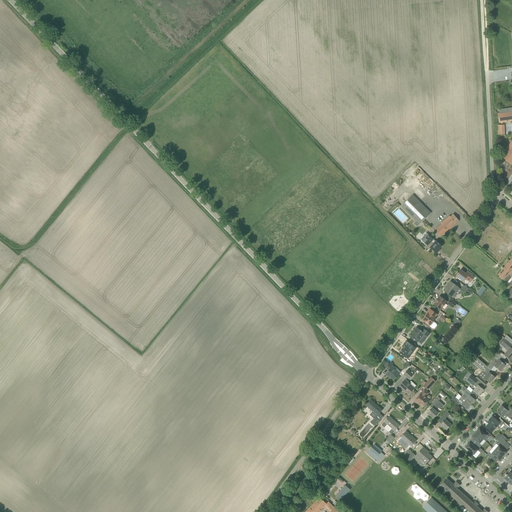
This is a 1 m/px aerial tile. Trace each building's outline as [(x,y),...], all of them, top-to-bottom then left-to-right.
[(511,109),(497,111),(498,114),(499,123),(507,122),(507,121),(509,120),(509,121),(511,120),(511,109)] [(511,140),(505,150),(508,152),(503,159),(510,164),(511,161),(511,140)] [(428,216),(409,198),(404,204),(407,208),(404,210),(416,221),(418,219),(422,222),(428,216)] [(441,224),(435,230),(440,236),(459,221),(453,214),(450,217),(449,216),(441,223),(441,224)] [(421,239),(423,242),(427,245),(425,248),(428,251),(430,248),(436,253),(439,251),(438,250),(442,246),(436,241),(436,242),(434,244),(431,242),(433,239),(429,235),(426,233),(421,239)] [(511,258),(498,275),(507,283),(511,277),(511,276),(511,258)] [(456,276),(462,280),(464,281),(466,279),(470,282),(475,276),(473,275),(467,271),(466,273),(461,270),(459,273),(457,272),(456,274),(456,275),(456,276)] [(459,288),(450,282),(444,291),(454,298),(456,294),(456,291),(459,288)] [(483,286),(477,294),(480,297),(484,291),(486,289),(483,286)] [(447,302),(439,296),(433,305),(441,310),(447,302)] [(453,308),(457,304),(450,299),(447,303),(453,308)] [(437,315),(430,309),(427,313),(428,314),(422,321),(430,326),(431,326),(433,323),(433,322),(435,319),(435,318),(437,315)] [(423,328),(421,331),(416,327),(414,331),(415,331),(410,338),(414,341),(415,340),(418,342),(424,335),(427,337),(430,334),(423,328)] [(499,343),(504,348),(508,351),(504,355),(510,360),(511,357),(511,349),(511,347),(511,344),(504,338),(499,343)] [(408,359),(416,348),(406,341),(404,344),(405,345),(399,353),(408,359)] [(497,363),(491,370),(494,373),(498,369),(500,371),(505,365),(502,363),(504,360),(498,354),(495,358),(493,360),(497,363)] [(477,358),(477,359),(474,362),(473,363),(482,371),(478,376),(483,380),(485,382),(486,380),(490,383),(495,377),(492,375),(494,373),(491,370),(486,366),(477,358)] [(383,366),(386,368),(389,371),(385,374),(388,377),(389,376),(393,381),(399,375),(393,369),(395,367),(390,363),(389,364),(387,362),(383,366)] [(408,379),(413,375),(408,370),(404,374),(408,379)] [(466,380),(475,388),(473,391),(479,396),(483,390),(478,386),(480,383),(471,375),(468,379),(466,380)] [(429,380),(428,381),(426,383),(424,386),(423,386),(428,390),(435,381),(431,378),(429,380)] [(414,388),(405,380),(399,387),(403,390),(408,395),(414,388)] [(461,396),(471,404),(475,400),(469,395),(471,393),(471,392),(467,389),(464,386),(461,390),(464,393),(461,396)] [(423,407),(429,401),(425,397),(428,393),(425,390),(421,394),(414,401),(418,404),(419,404),(423,407)] [(467,409),(471,404),(461,396),(458,400),(454,396),(451,400),(459,406),(461,404),(467,409)] [(435,410),(438,407),(441,409),(444,406),(439,401),(436,399),(429,406),(431,408),(427,413),(433,418),(438,413),(435,410)] [(380,422),(379,421),(375,418),(382,410),(371,400),(366,405),(372,411),(369,415),(374,419),(371,423),(375,427),(380,422)] [(509,413),(505,409),(502,406),(496,412),(502,417),(505,414),(508,416),(511,420),(511,419),(511,410),(509,413)] [(447,416),(448,417),(446,419),(445,419),(441,425),(446,430),(451,425),(454,421),(453,420),(455,418),(450,413),(449,414),(448,413),(447,416)] [(497,417),(496,419),(492,416),(487,422),(489,424),(486,427),(492,432),(495,429),(496,429),(497,430),(498,429),(497,427),(501,423),(502,424),(503,423),(497,417)] [(389,417),(384,422),(382,425),(385,428),(385,429),(388,431),(389,432),(392,434),(399,426),(389,417)] [(477,430),(475,432),(483,439),(486,435),(489,437),(491,435),(486,431),(484,433),(479,429),(478,430),(477,430)] [(400,438),(410,447),(416,441),(406,432),(400,438)] [(476,445),(480,448),(482,446),(479,444),(483,439),(475,432),(472,435),(473,436),(472,437),(477,442),(475,444),(476,445)] [(497,440),(498,441),(503,446),(506,443),(500,437),(497,440)] [(501,448),(503,446),(498,441),(496,444),(498,446),(495,450),(503,457),(505,455),(505,454),(506,452),(501,448)] [(481,449),(480,448),(476,445),(474,447),(469,443),(468,444),(468,443),(465,446),(466,447),(465,447),(469,450),(468,451),(473,456),(477,450),(479,452),(481,449)] [(374,444),(367,453),(377,462),(379,462),(384,455),(381,452),(382,451),(374,444)] [(423,447),(415,456),(424,465),(428,460),(432,457),(426,452),(427,451),(423,447)] [(403,456),(405,459),(411,452),(409,450),(403,456)] [(501,460),(503,457),(495,450),(491,454),(489,452),(487,455),(492,459),(494,457),(499,461),(500,460),(501,460)] [(412,452),(404,460),(409,464),(410,463),(409,462),(415,455),(412,452)] [(400,471),(395,466),(390,470),(395,476),(400,471)] [(508,475),(506,475),(505,475),(505,474),(505,477),(503,479),(505,481),(505,482),(506,482),(506,481),(508,484),(506,486),(511,492),(511,484),(511,473),(510,472),(508,475)] [(440,486),(447,492),(468,511),(487,511),(484,509),(482,511),(476,506),(478,504),(475,502),(474,504),(457,488),(460,485),(456,482),(453,485),(446,479),(440,486)] [(424,502),(429,496),(415,483),(410,489),(415,493),(413,496),(417,500),(419,498),(424,502)] [(336,496),(341,500),(350,490),(345,485),(336,496)] [(328,502),(326,504),(320,497),(305,511),(318,511),(324,507),(329,511),(330,511),(335,508),(328,502)] [(446,511),(443,508),(431,498),(422,508),(427,511),(446,511)]
